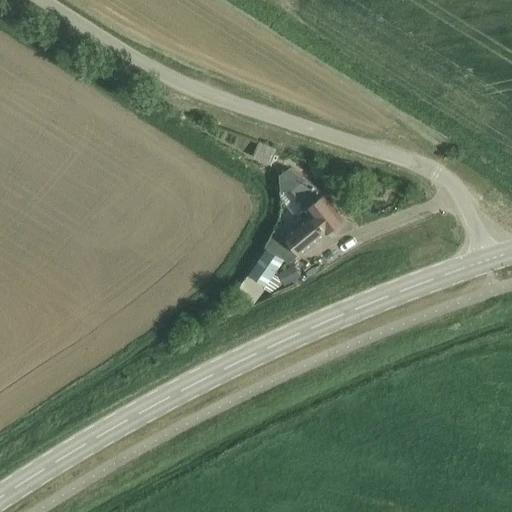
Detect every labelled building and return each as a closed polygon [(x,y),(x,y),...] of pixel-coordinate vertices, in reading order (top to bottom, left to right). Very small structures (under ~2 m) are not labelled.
[(278,149),(259,141),(253,156),(254,156),(272,164),(278,149)] [(315,164),(309,167),(314,178),(322,174),(318,165),(317,163),(315,164)] [(275,229),(265,247),(267,248),(284,260),(289,263),(299,254),(344,218),(325,194),(316,187),(305,180),(296,174),(289,169),(288,169),(284,172),(280,175),(279,175),(280,186),(281,191),(292,190),(300,200),(307,207),(299,214),(304,221),(285,236),(275,229)] [(246,272),(235,289),(253,303),(264,287),(270,291),(282,283),(278,275),(275,272),(284,260),(267,248),(249,274),(246,272)] [(296,263),(278,273),(285,285),(303,276),(296,263)]
